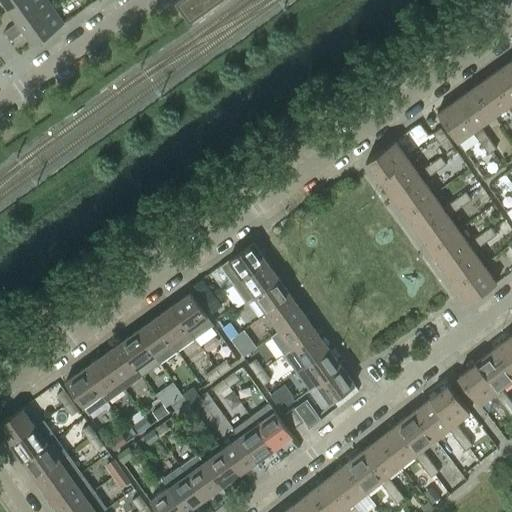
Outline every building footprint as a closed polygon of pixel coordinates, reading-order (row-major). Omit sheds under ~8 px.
[(0,0),(7,8),(19,0),(0,0)] [(20,26),(50,5),(46,0),(19,0),(7,8),(17,21),(10,26),(17,35),(23,31),(20,26)] [(188,23),(220,0),(178,0),(174,3),(188,23)] [(33,44),(63,23),(50,5),(20,26),(23,31),(33,44)] [(17,35),(10,26),(4,31),(10,40),(17,35)] [(511,102),(511,67),(508,61),(490,74),(511,103),(511,102)] [(511,103),(490,74),(472,87),(493,116),(511,103)] [(493,116),(472,87),(455,99),(476,128),(493,116)] [(476,128),(455,99),(436,112),(457,141),(476,128)] [(447,137),(440,127),(432,133),(439,142),(447,137)] [(489,139),(482,129),(474,135),(481,144),(489,139)] [(496,148),(489,139),(481,144),(488,154),(496,148)] [(379,179),(408,158),(395,140),(366,160),(379,179)] [(446,164),(442,159),(440,156),(431,162),(436,170),(446,164)] [(391,196),(420,176),(408,158),(379,179),(391,196)] [(436,170),(431,162),(421,169),(427,177),(436,170)] [(404,214),(433,193),(420,176),(391,196),(404,214)] [(471,199),(468,194),(465,191),(456,197),(461,205),(471,199)] [(416,232),(445,211),(433,193),(404,214),(416,232)] [(461,205),(456,197),(446,204),(452,212),(461,205)] [(429,249),(458,229),(445,211),(416,232),(429,249)] [(496,234),(493,230),(490,226),(481,233),(486,241),(496,234)] [(441,267),(470,246),(458,229),(429,249),(441,267)] [(486,241),(481,233),(471,239),(477,247),(486,241)] [(234,283),(266,260),(253,242),(220,265),(221,266),(234,283)] [(454,284),(483,264),(470,246),(441,267),(454,284)] [(254,295),(278,278),(266,260),(234,283),(246,300),(245,301),(246,302),(254,296),(254,295)] [(467,303),(496,282),(483,264),(454,284),(467,303)] [(211,292),(202,278),(192,285),(202,299),(211,292)] [(266,313),(291,295),(278,278),(254,295),(254,296),(266,313)] [(213,325),(189,292),(171,305),(195,338),(213,325)] [(221,305),(215,297),(211,292),(202,299),(211,312),(221,305)] [(279,331),(303,313),(291,295),(266,313),(279,331)] [(195,338),(171,305),(154,318),(177,350),(195,338)] [(291,348),(316,331),(303,313),(279,331),(271,336),(283,354),(291,348)] [(177,350),(154,318),(136,330),(159,363),(177,350)] [(230,339),(237,334),(228,322),(222,327),(230,339)] [(159,363),(136,330),(118,343),(142,375),(159,363)] [(304,366),(328,348),(316,331),(291,348),(304,366)] [(245,344),(237,334),(230,339),(238,349),(245,344)] [(511,339),(509,335),(492,349),(511,374),(511,339)] [(142,375),(118,343),(101,355),(124,388),(142,375)] [(316,383),(341,366),(328,348),(304,366),(316,383)] [(511,378),(511,374),(492,349),(475,362),(497,390),(511,378)] [(124,388),(101,355),(83,368),(107,401),(124,388)] [(262,369),(255,358),(248,363),(255,374),(262,369)] [(220,374),(231,366),(226,359),(215,367),(220,374)] [(497,390),(475,362),(457,376),(479,404),(497,390)] [(354,384),(341,366),(316,383),(329,402),(354,384)] [(210,381),(220,374),(215,367),(205,374),(210,381)] [(107,401),(83,368),(65,381),(88,414),(107,401)] [(270,379),(262,369),(255,374),(263,384),(270,379)] [(229,386),(239,379),(234,371),(224,379),(229,386)] [(218,393),(229,386),(224,379),(213,386),(218,393)] [(469,411),(447,383),(430,397),(451,425),(469,411)] [(187,401),(197,394),(192,387),(182,394),(187,401)] [(71,400),(63,389),(56,394),(64,405),(71,400)] [(285,400),(277,389),(270,394),(277,405),(285,400)] [(510,400),(503,391),(496,397),(503,406),(510,400)] [(176,409),(187,401),(182,394),(171,402),(176,409)] [(192,409),(202,401),(197,394),(187,401),(192,409)] [(451,425),(430,397),(412,410),(434,438),(451,425)] [(78,410),(71,400),(64,405),(71,415),(78,410)] [(511,413),(511,401),(510,400),(503,406),(510,415),(511,413)] [(181,416),(192,409),(187,401),(176,409),(181,416)] [(35,425),(22,407),(0,422),(0,428),(10,443),(35,425)] [(302,421),(293,408),(284,414),(294,427),(302,421)] [(292,435),(274,410),(256,424),(273,448),(292,435)] [(434,438),(412,410),(395,423),(417,452),(434,438)] [(273,448),(256,424),(250,415),(232,428),(238,436),(256,461),(273,448)] [(139,431),(150,424),(145,417),(134,424),(139,431)] [(23,460),(56,437),(43,419),(35,425),(10,443),(23,460)] [(158,436),(169,429),(164,421),(153,429),(158,436)] [(417,452),(395,423),(378,437),(400,465),(417,452)] [(96,435),(88,424),(81,429),(89,440),(96,435)] [(465,435),(458,426),(450,432),(457,441),(465,435)] [(148,444),(158,436),(153,429),(143,436),(148,444)] [(103,445),(96,435),(89,440),(96,450),(103,445)] [(114,450),(124,442),(119,435),(109,443),(114,450)] [(472,444),(465,435),(457,441),(465,450),(472,444)] [(256,461),(238,436),(221,449),(238,473),(256,461)] [(35,478),(68,455),(56,437),(23,460),(35,478)] [(400,465),(378,437),(361,450),(383,478),(400,465)] [(122,462),(133,454),(128,447),(117,455),(122,462)] [(238,473),(221,449),(203,461),(221,486),(238,473)] [(383,478),(361,450),(344,463),(365,492),(383,478)] [(431,462),(424,453),(416,458),(423,468),(431,462)] [(48,496),(81,472),(68,455),(35,478),(48,496)] [(121,470),(114,459),(106,465),(114,475),(121,470)] [(221,486),(203,461),(186,474),(203,499),(221,486)] [(438,471),(431,462),(423,468),(436,484),(439,481),(434,474),(438,471)] [(365,492),(344,463),(326,477),(348,505),(365,492)] [(203,499),(186,474),(180,465),(161,479),(167,487),(168,486),(186,511),(203,499)] [(128,480),(121,470),(114,475),(121,485),(128,480)] [(59,511),(62,511),(93,490),(81,472),(48,496),(59,511)] [(338,511),(348,505),(326,477),(309,490),(326,511),(338,511)] [(397,488),(390,479),(382,485),(389,494),(397,488)] [(184,511),(186,511),(168,486),(167,487),(149,500),(158,511),(184,511)] [(404,497),(397,488),(389,494),(396,503),(404,497)] [(99,511),(106,507),(93,490),(62,511),(99,511)] [(326,511),(309,490),(292,503),(298,511),(326,511)] [(146,505),(139,495),(132,500),(139,510),(146,505)] [(298,511),(292,503),(280,511),(298,511)]
